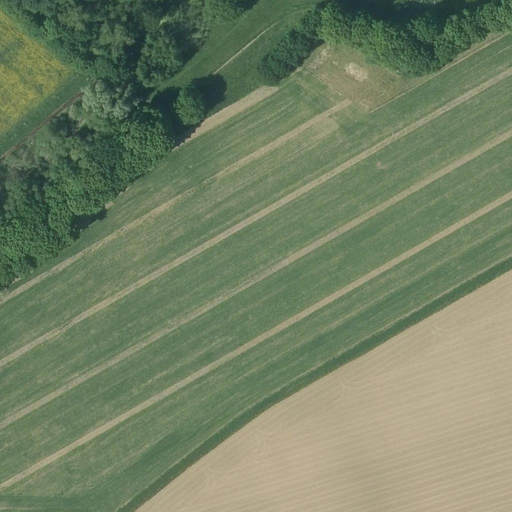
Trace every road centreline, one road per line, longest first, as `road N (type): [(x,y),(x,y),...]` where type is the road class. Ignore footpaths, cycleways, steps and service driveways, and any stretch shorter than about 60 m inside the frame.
road 1 (track): [(511,6),(425,32),(335,8),(305,11),(278,21),(160,112)]
road 2 (track): [(160,112),(25,0)]
